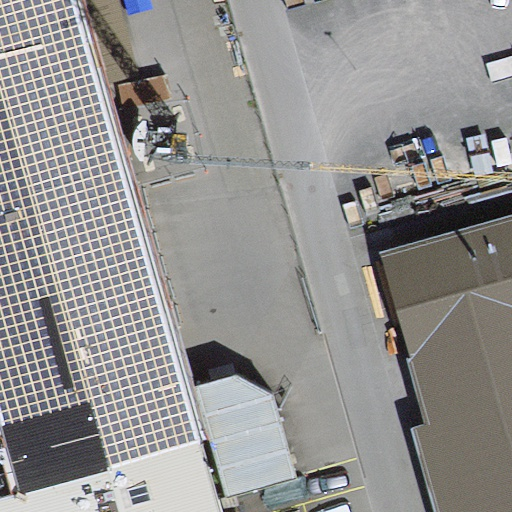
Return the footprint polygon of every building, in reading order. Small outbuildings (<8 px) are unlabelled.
[(220,511),(75,0),(0,0),(0,418),(20,488),(0,498),(0,504),(2,511),(220,511)] [(80,0),(103,81),(135,72),(114,0),(80,0)] [(419,344),(442,427),(511,407),(511,232),(454,249),(467,296),(410,313),(419,344)] [(410,313),(467,296),(454,249),(396,265),(410,313)] [(194,383),(226,494),(295,474),(272,391),(235,372),(194,383)] [(511,511),(511,407),(442,427),(466,511),(511,511)]
